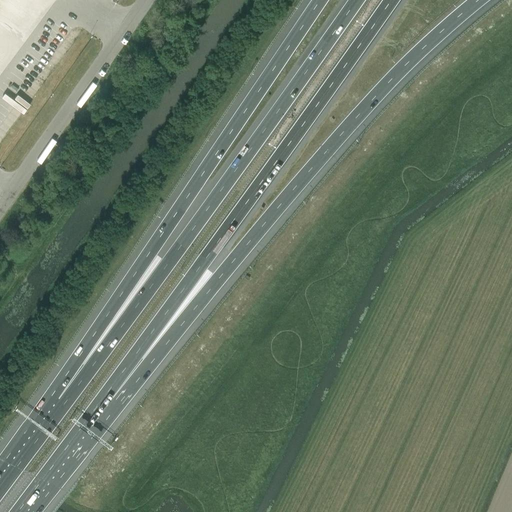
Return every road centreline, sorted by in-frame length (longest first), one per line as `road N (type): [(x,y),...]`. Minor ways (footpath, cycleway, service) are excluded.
road 1 (motorway): [(110,399),(343,131),(477,0)]
road 2 (motorway): [(357,0),(97,359),(59,399)]
road 3 (motorway): [(110,399),(390,0)]
road 4 (motorway): [(319,0),(80,354),(59,399)]
road 5 (unclassified): [(0,207),(136,0)]
road 6 (motorway): [(27,511),(110,399)]
